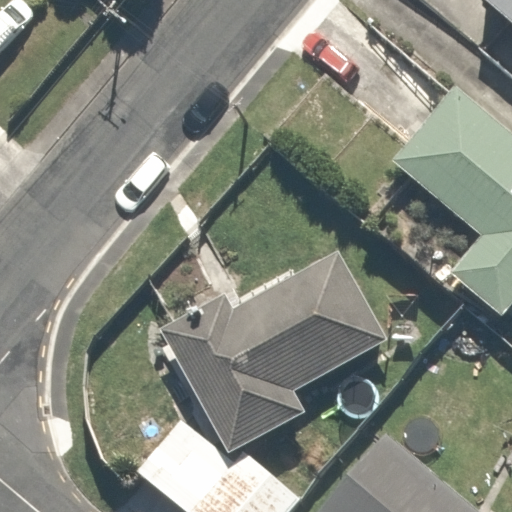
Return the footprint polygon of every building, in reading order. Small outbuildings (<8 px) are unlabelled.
[(511,0),(470,0),(448,28),(511,78),(511,0)] [(511,326),(511,172),(443,118),(377,200),(467,272),(439,307),(493,350),(511,326)] [(203,316),(138,348),(210,490),(298,446),(281,412),(371,367),(331,287),(218,344),(203,316)] [(158,454),(116,503),(127,511),(271,511),(233,480),(215,502),(158,454)] [(405,511),(366,482),(343,511),(405,511)]
